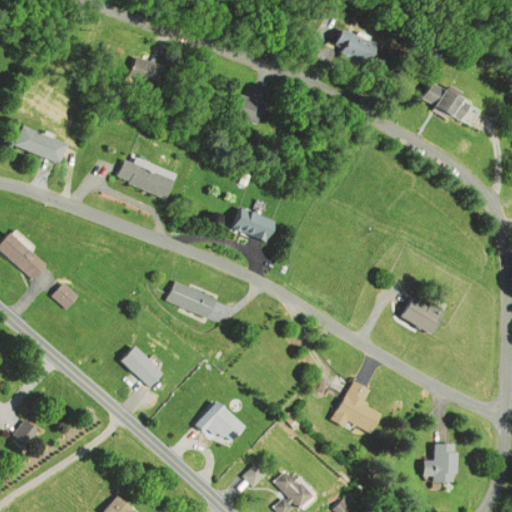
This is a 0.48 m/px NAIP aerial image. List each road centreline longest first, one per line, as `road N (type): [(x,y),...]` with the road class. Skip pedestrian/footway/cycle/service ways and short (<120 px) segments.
road 1 (residential): [(478,511),(497,483),(501,452),(501,234),(489,204),(443,160),(247,56),(94,0)]
road 2 (residential): [(0,180),(285,294),(501,419)]
road 3 (residential): [(0,315),(221,511)]
road 4 (residential): [(116,418),(0,500)]
